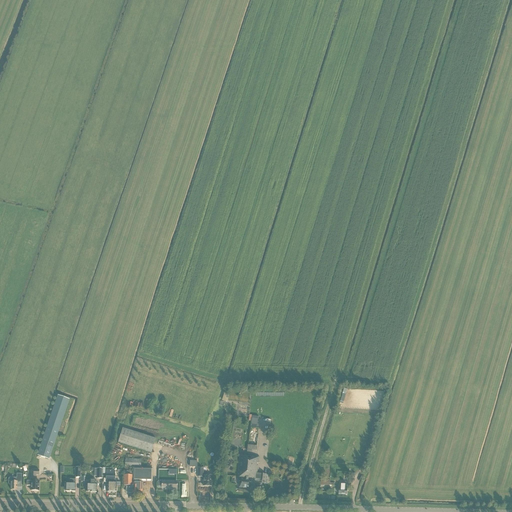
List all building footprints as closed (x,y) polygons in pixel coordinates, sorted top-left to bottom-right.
[(37,455),(49,459),(69,399),(57,395),(37,455)] [(122,428),(118,442),(151,453),(156,438),(122,428)] [(240,481),(239,488),(250,489),(251,479),(256,480),(259,457),(240,455),(237,480),(240,481)] [(140,467),(140,460),(125,459),(125,467),(140,467)] [(152,482),(152,469),(133,468),(133,481),(152,482)] [(198,468),(197,468),(197,473),(197,477),(203,477),(203,478),(203,486),(211,486),(211,480),(212,476),(207,476),(207,472),(203,471),(203,468),(198,468)] [(31,470),(31,479),(35,479),(35,475),(38,475),(39,470),(31,470)] [(123,486),(126,486),(131,486),(131,493),(138,493),(142,493),(142,485),(138,485),(138,486),(135,485),(135,482),(132,482),(132,471),(124,471),(123,486)] [(16,474),(16,478),(9,478),(8,479),(8,483),(9,484),(11,484),(10,490),(17,490),(17,482),(21,482),(21,474),(16,474)] [(115,474),(106,474),(106,480),(109,480),(109,482),(107,482),(107,492),(108,492),(109,493),(110,493),(111,492),(112,492),(113,493),(114,493),(115,492),(116,492),(116,482),(115,482),(115,474)] [(65,483),(65,491),(75,491),(75,483),(75,479),(71,479),(71,483),(65,483)] [(86,484),(86,492),(90,492),(96,492),(96,484),(96,480),(89,480),(89,482),(86,482),(86,484)] [(31,481),(27,481),(27,486),(31,486),(31,491),(38,491),(39,481),(31,481)] [(161,488),(168,488),(168,489),(177,489),(177,481),(157,481),(157,486),(160,486),(161,485),(161,488)] [(339,495),(347,495),(347,489),(347,485),(339,485),(339,495)]
